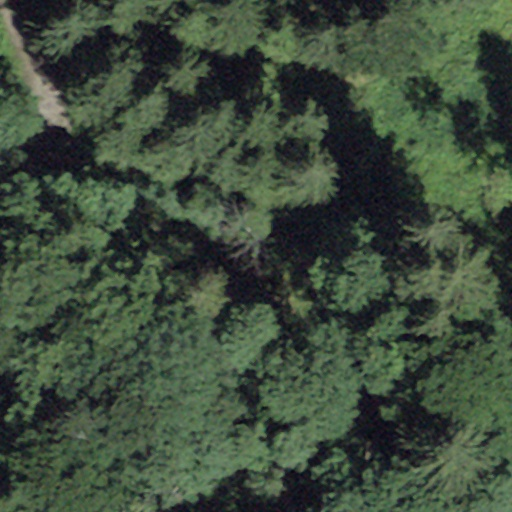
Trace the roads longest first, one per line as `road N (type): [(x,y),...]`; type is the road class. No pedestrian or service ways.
road 1 (track): [(65,153),(511,448)]
road 2 (track): [(27,0),(65,153)]
